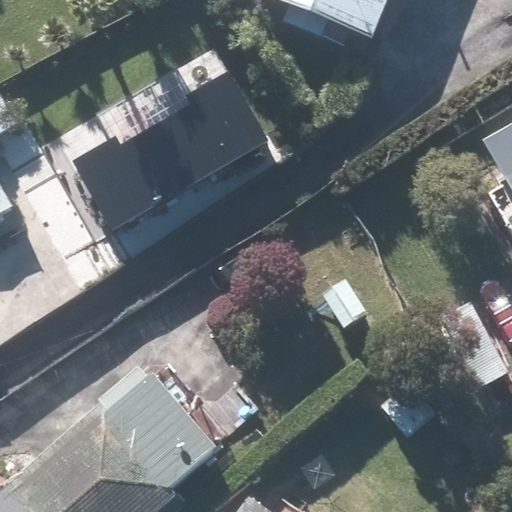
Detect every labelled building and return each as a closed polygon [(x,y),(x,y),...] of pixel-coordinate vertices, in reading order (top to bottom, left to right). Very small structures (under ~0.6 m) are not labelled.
[(240,0),(235,13),(273,28),(268,38),(305,53),(309,43),(355,61),(379,0),(240,0)] [(511,240),(511,125),(463,153),(511,240)] [(0,221),(14,215),(0,188),(0,221)] [(479,295),(424,320),(457,393),(511,368),(479,295)] [(164,511),(160,507),(205,465),(128,380),(0,495),(0,511),(164,511)]
